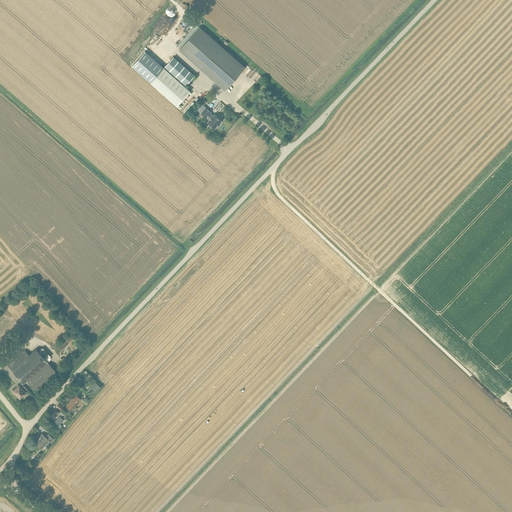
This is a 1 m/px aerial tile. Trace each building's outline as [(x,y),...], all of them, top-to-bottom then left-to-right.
[(225,90),(245,67),(200,27),(196,24),(176,47),(180,50),(225,90)] [(140,57),(132,66),(138,71),(150,82),(177,106),(190,91),(164,67),(145,51),(140,57)] [(186,84),(193,76),(194,75),(173,57),(165,66),(186,84)] [(213,116),(210,113),(211,112),(206,107),(201,113),(206,117),(207,116),(210,119),(207,122),(215,128),(217,125),(218,126),(220,123),(219,123),(222,120),(215,114),(213,116)] [(56,372),(35,349),(28,355),(24,350),(7,365),(22,382),(13,390),(19,397),(25,392),(28,390),(23,384),(23,383),(24,384),(27,381),(36,391),(56,372)] [(78,402),(81,399),(75,394),(65,406),(70,410),(77,401),(78,402)] [(64,413),(66,411),(58,404),(56,406),(64,413)] [(59,416),(53,422),(58,426),(60,424),(63,420),(59,416)] [(46,436),(42,433),(34,442),(41,449),(48,441),(50,443),(54,438),(48,433),(46,436)]
